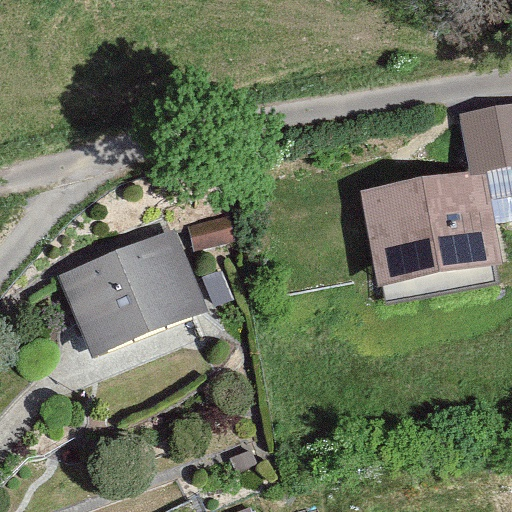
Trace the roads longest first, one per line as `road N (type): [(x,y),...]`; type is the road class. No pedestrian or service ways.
road 1 (residential): [(511,90),(150,147),(0,280)]
road 2 (track): [(150,147),(0,189)]
